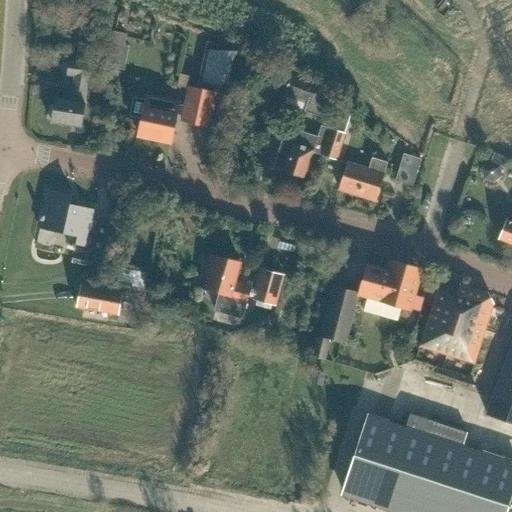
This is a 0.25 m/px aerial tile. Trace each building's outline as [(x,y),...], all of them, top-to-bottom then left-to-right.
[(81,22),(79,37),(93,39),(96,24),(81,22)] [(112,45),(108,63),(120,65),(124,47),(122,47),(125,35),(113,33),(111,45),(112,45)] [(237,54),(209,54),(204,72),(201,71),(196,86),(215,91),(216,89),(228,92),(238,53),(237,53),(237,54)] [(249,58),(240,56),(236,73),(245,76),(244,78),(257,81),(263,59),(250,56),(249,58)] [(51,106),(49,118),(53,119),(53,122),(83,127),(86,103),(85,103),(89,78),(90,78),(92,65),(70,62),(68,75),(76,76),(72,101),(56,99),(55,107),(51,106)] [(326,120),(334,98),(321,94),(323,88),(292,76),(282,104),(326,120)] [(176,105),(175,114),(183,115),(182,122),(209,127),(216,93),(189,88),(185,107),(176,105)] [(134,97),(131,115),(143,117),(139,136),(170,143),(174,122),(173,122),(175,114),(176,105),(177,103),(147,97),(147,100),(134,97)] [(340,101),(330,129),(321,156),(336,161),(354,106),(340,101)] [(228,106),(225,116),(234,118),(237,108),(228,106)] [(313,154),(321,156),(330,129),(322,126),(318,137),(287,128),(273,168),(283,171),(282,172),(305,179),(313,154)] [(404,155),(396,182),(413,187),(422,160),(404,155)] [(348,161),(338,193),(377,205),(386,173),(385,173),(388,164),(372,159),(369,168),(348,161)] [(491,163),(483,170),(484,179),(494,183),(501,177),(500,167),(491,163)] [(41,222),(40,230),(69,236),(68,244),(92,249),(97,224),(91,223),(94,211),(70,206),(72,196),(48,191),(42,218),(41,218),(40,222),(41,222)] [(499,240),(508,244),(511,245),(511,223),(506,221),(499,240)] [(208,271),(203,287),(220,292),(219,296),(215,312),(242,319),(246,302),(248,294),(258,297),(257,299),(272,302),(274,292),(278,293),(283,272),(265,268),(259,290),(250,287),(251,285),(234,281),(239,261),(215,255),(211,272),(208,271)] [(360,294),(359,297),(409,311),(410,309),(413,296),(420,270),(393,263),(390,272),(390,273),(368,267),(360,294)] [(122,269),(117,294),(121,299),(145,303),(150,275),(122,269)] [(441,281),(420,348),(423,349),(423,350),(435,354),(435,353),(475,366),(495,303),(489,294),(458,284),(456,286),(441,281)] [(80,286),(76,308),(117,316),(121,299),(117,294),(80,286)] [(319,334),(314,354),(326,358),(331,339),(347,343),(359,297),(360,294),(333,287),(321,334),(319,334)] [(148,294),(147,305),(160,307),(162,297),(148,294)] [(413,296),(410,309),(419,311),(423,298),(413,296)] [(511,344),(489,417),(511,424),(511,344)] [(405,511),(506,511),(511,495),(511,461),(369,416),(345,493),(405,511)]
